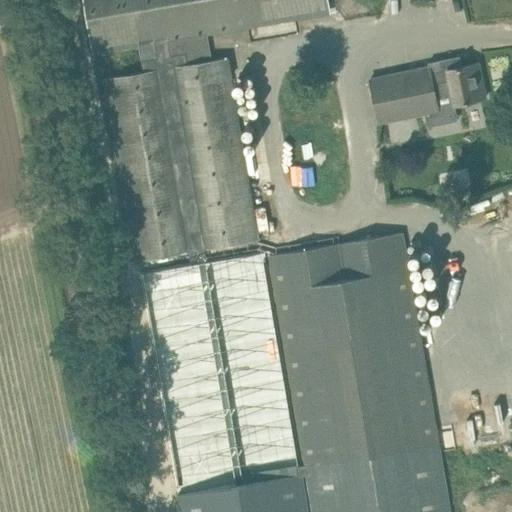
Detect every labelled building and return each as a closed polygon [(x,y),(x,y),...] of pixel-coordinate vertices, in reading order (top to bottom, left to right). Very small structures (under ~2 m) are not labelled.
[(88,0),(97,53),(156,43),(207,34),(327,14),(331,13),(328,0),(88,0)] [(192,268),(207,265),(204,248),(258,239),(227,57),(211,59),(207,34),(156,43),(159,57),(142,60),(143,71),(104,78),(135,261),(189,252),(192,268)] [(430,66),(370,79),(375,98),(379,122),(387,120),(395,118),(425,112),(439,109),(435,93),(452,90),(455,104),(478,99),(486,98),(478,62),(463,65),(461,56),(443,60),(445,69),(431,72),(430,66)] [(451,511),(404,231),(268,254),(312,511),(451,511)] [(192,268),(138,277),(168,455),(292,434),(262,255),(207,265),(192,268)] [(306,511),(300,475),(179,496),(181,511),(306,511)]
